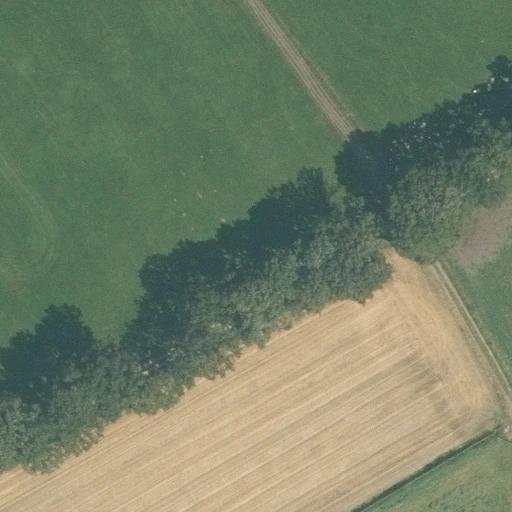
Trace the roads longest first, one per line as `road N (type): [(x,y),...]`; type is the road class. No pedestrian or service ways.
road 1 (track): [(0,452),(511,169)]
road 2 (track): [(422,221),(511,389)]
